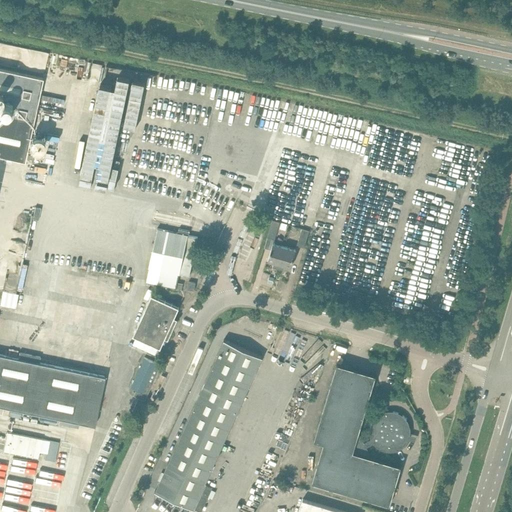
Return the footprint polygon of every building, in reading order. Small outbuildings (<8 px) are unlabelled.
[(0,155),(24,161),(34,118),(43,77),(0,67),(0,155)] [(275,239),(280,222),(272,219),(267,237),(275,239)] [(178,232),(157,228),(146,282),(182,290),(183,283),(177,282),(179,274),(189,276),(198,237),(188,235),(189,231),(179,229),(178,232)] [(304,248),(309,230),(302,228),(297,246),(304,248)] [(278,268),(284,246),(273,242),(268,260),(274,262),(273,267),(278,268)] [(291,267),(294,255),(296,249),(284,246),(278,268),(283,270),(285,265),(291,267)] [(187,289),(194,290),(196,283),(189,281),(187,289)] [(175,317),(179,306),(152,294),(133,334),(161,347),(165,337),(168,338),(177,318),(175,317)] [(263,357),(224,339),(224,340),(156,490),(155,490),(155,491),(194,508),(263,357)] [(0,353),(0,405),(95,425),(105,376),(40,362),(41,356),(19,351),(18,358),(0,353)] [(145,399),(161,364),(145,357),(131,386),(137,388),(134,395),(141,398),(145,399)] [(367,446),(374,443),(373,442),(372,441),(372,440),(371,439),(371,438),(364,442),(359,432),(376,374),(337,362),(314,439),(324,442),(312,481),(390,504),(401,465),(372,456),(367,446)] [(387,411),(383,412),(379,413),(376,416),(373,419),(371,422),(370,426),(370,430),(370,434),(371,438),(371,439),(372,440),(372,441),(373,442),(374,443),(377,446),(380,448),(384,450),(388,451),(392,451),(396,450),(400,448),(404,446),(407,442),(409,439),(410,434),(410,430),(410,426),(408,422),(406,418),(403,415),(399,413),(395,411),(391,410),(387,411)] [(38,458),(42,438),(8,431),(4,451),(38,458)] [(347,511),(303,499),(298,511),(347,511)]
